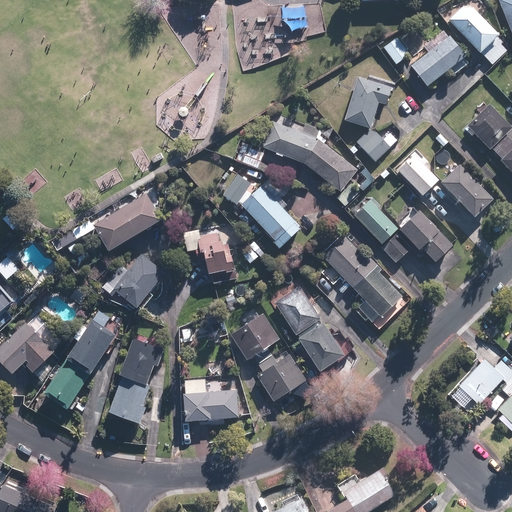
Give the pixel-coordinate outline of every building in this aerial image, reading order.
[(503,7),(511,30),(511,0),(499,0),(502,5),(501,5),(502,8),(503,7)] [(462,7),(449,19),(493,64),(508,50),(502,44),(502,45),(502,43),(503,41),(499,37),(501,35),(475,8),(473,8),(473,7),(471,7),(471,6),(462,5),(462,7)] [(284,7),(284,20),(294,31),(306,28),(306,7),(284,7)] [(413,65),(429,86),(449,71),(453,76),(470,63),(466,58),(468,56),(451,35),(413,65)] [(398,37),(384,47),(397,64),(411,54),(398,37)] [(359,77),(346,120),(372,128),(380,102),(388,105),(393,87),(359,77)] [(511,125),(490,104),(468,126),(492,149),(493,148),(503,159),(502,160),(511,170),(511,139),(506,134),(511,128),(511,125)] [(273,121),(263,147),(307,163),(342,191),(359,170),(320,139),(273,121)] [(357,143),(377,162),(398,140),(391,133),(384,139),(377,132),(371,129),(357,143)] [(441,131),(435,138),(445,147),(451,141),(441,131)] [(266,151),(242,144),(237,162),(261,169),(266,151)] [(415,155),(399,170),(425,196),(441,180),(415,155)] [(461,164),(442,182),(477,217),(495,199),(461,164)] [(368,179),(360,186),(364,190),(377,177),(367,168),(362,173),(368,179)] [(263,185),(243,204),(278,240),(276,242),(282,248),(303,228),(301,226),(297,222),(298,221),(263,185)] [(95,225),(112,251),(165,219),(148,193),(95,225)] [(374,197),(356,215),(383,244),(399,228),(379,207),(381,205),(374,197)] [(421,210),(401,229),(422,249),(424,247),(438,261),(455,245),(421,210)] [(213,273),(215,283),(238,278),(230,243),(226,244),(225,240),(221,241),(218,232),(201,236),(200,229),(184,233),(189,251),(197,249),(200,260),(208,258),(212,273),(213,273)] [(397,233),(382,247),(397,262),(412,248),(397,233)] [(345,236),(324,256),(383,316),(404,296),(380,272),(382,269),(363,249),(360,251),(345,236)] [(251,247),(243,254),(251,263),(259,256),(251,247)] [(118,291),(140,308),(168,272),(143,253),(130,270),(122,263),(104,287),(112,293),(111,294),(114,296),(118,291)] [(0,286),(0,328),(13,317),(5,309),(14,301),(0,286)] [(300,286),(276,302),(298,334),(299,334),(301,337),(301,338),(322,370),(347,354),(325,321),(322,323),(320,320),(322,319),(300,286)] [(233,334),(249,359),(254,356),(259,363),(273,354),(268,347),(281,338),(264,313),(233,334)] [(46,392),(70,408),(93,373),(118,336),(93,320),(88,328),(83,324),(75,337),(80,340),(69,358),(68,357),(46,392)] [(27,322),(0,348),(0,356),(16,372),(29,359),(32,362),(29,364),(36,371),(57,351),(47,341),(27,322)] [(125,375),(112,411),(143,422),(149,406),(145,405),(153,384),(150,383),(157,364),(161,365),(167,349),(135,337),(122,374),(125,375)] [(479,403),(503,379),(507,383),(511,377),(511,366),(495,349),(460,384),(479,403)] [(258,375),(276,401),(308,379),(290,353),(277,362),(272,356),(259,364),(264,371),(258,375)] [(186,393),(188,420),(214,419),(214,418),(240,416),(238,389),(208,391),(207,378),(186,380),(187,393),(186,393)] [(511,380),(503,389),(510,395),(498,408),(511,421),(511,380)] [(339,485),(349,501),(330,511),(371,511),(396,496),(380,470),(361,482),(357,474),(339,485)] [(50,511),(54,505),(4,484),(0,493),(0,511),(2,511),(50,511)] [(276,511),(309,511),(303,499),(276,511)]
